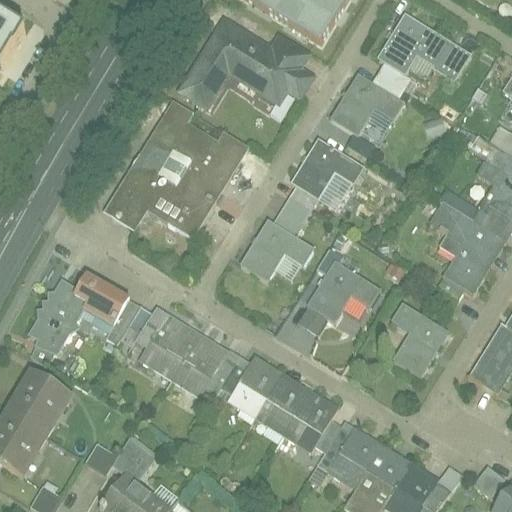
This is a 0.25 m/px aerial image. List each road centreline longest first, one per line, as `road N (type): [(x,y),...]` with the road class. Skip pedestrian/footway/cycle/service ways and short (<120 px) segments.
road 1 (residential): [(393,0),(201,302)]
road 2 (residential): [(201,302),(433,443),(479,427)]
road 3 (tertiary): [(151,0),(0,258)]
road 4 (residential): [(511,282),(450,382),(461,411),(479,427)]
road 5 (residential): [(87,238),(201,302)]
